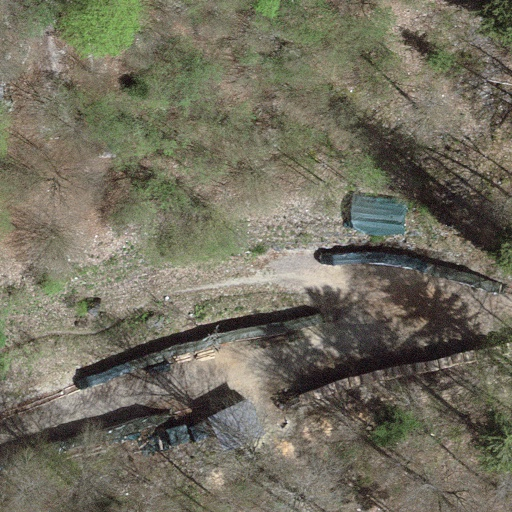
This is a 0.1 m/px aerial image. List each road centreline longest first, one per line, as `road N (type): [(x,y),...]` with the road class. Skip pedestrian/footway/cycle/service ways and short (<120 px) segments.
road 1 (track): [(0,324),(179,269),(343,276),(511,304)]
road 2 (track): [(0,446),(495,302)]
